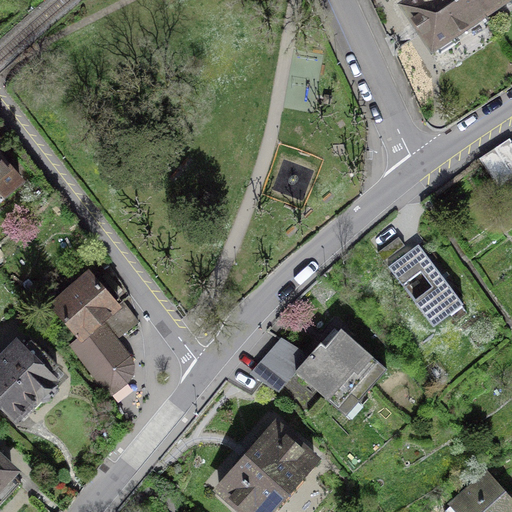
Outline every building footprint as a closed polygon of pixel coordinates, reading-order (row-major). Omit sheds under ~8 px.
[(484,14),(474,0),(409,0),(403,4),(432,48),(434,46),(440,54),(457,43),(452,35),(484,14)] [(474,0),(484,14),(504,0),(474,0)] [(511,143),(510,140),(494,149),(510,174),(511,176),(511,143)] [(510,174),(494,149),(480,158),(496,183),(510,174)] [(0,199),(19,182),(0,160),(0,199)] [(404,245),(399,237),(378,252),(388,266),(389,266),(384,259),(404,245)] [(389,266),(388,266),(402,285),(421,271),(432,287),(413,300),(433,326),(463,304),(418,244),(389,266)] [(91,278),(88,274),(52,305),(79,336),(71,344),(109,394),(128,378),(130,375),(131,372),(131,368),(131,364),(130,361),(127,356),(101,320),(116,306),(112,301),(118,296),(98,274),(91,278)] [(324,347),(320,343),(309,356),(295,371),(338,409),(351,395),(358,401),(386,369),(341,329),(324,347)] [(283,338),(262,362),(288,379),(295,371),(309,356),(283,338)] [(57,366),(30,339),(20,349),(15,344),(0,358),(0,357),(0,402),(16,418),(37,397),(41,402),(48,401),(57,392),(58,386),(48,376),(57,366)] [(262,362),(251,374),(262,381),(278,391),(288,379),(262,362)] [(314,460),(274,425),(218,488),(245,511),(267,511),(274,505),(271,502),(294,476),(298,479),(314,460)] [(0,484),(12,472),(0,460),(0,484)] [(511,502),(486,474),(444,511),(509,511),(511,510),(511,502)]
